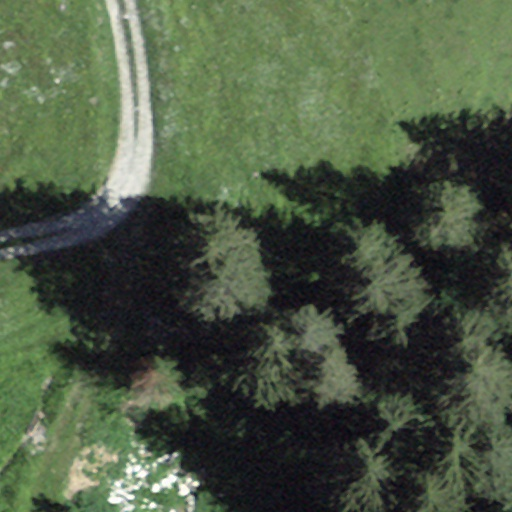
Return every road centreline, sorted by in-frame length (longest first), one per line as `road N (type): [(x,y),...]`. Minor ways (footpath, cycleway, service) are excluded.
road 1 (track): [(125,188),(113,328),(73,407),(38,511)]
road 2 (track): [(116,0),(137,150),(125,188),(105,211),(71,229),(0,245)]
